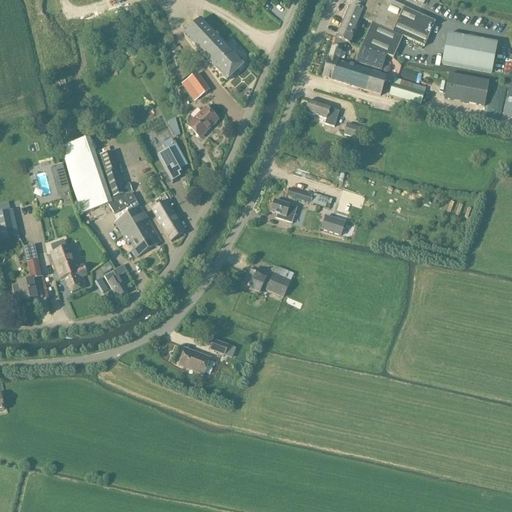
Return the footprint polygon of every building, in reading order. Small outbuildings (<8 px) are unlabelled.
[(385,59),(386,60),(387,57),(393,58),(402,38),(424,47),(435,23),(404,9),(404,8),(385,0),(369,0),(363,14),(350,9),(337,39),(349,44),(350,45),(362,19),(372,24),(361,48),(360,51),(385,59)] [(184,37),(209,63),(226,47),(201,21),(184,37)] [(491,75),(497,44),(448,35),(442,66),(491,75)] [(226,47),(209,63),(227,82),(244,66),(243,64),(244,63),(241,59),(239,60),(226,47)] [(322,78),(332,82),(338,62),(342,51),(332,47),(322,78)] [(381,72),(386,60),(385,59),(360,51),(356,64),(381,72)] [(338,62),(332,82),(380,97),(386,77),(372,72),(338,62)] [(187,82),(199,98),(209,91),(197,75),(187,82)] [(448,75),(444,100),(484,107),(488,83),(448,75)] [(394,79),(393,85),(389,97),(420,106),(424,94),(426,89),(394,79)] [(511,116),(511,87),(508,87),(503,114),(511,116)] [(329,110),(308,103),(305,113),(326,120),(324,125),(334,128),(339,113),(329,110)] [(199,139),(218,121),(206,109),(187,127),(199,139)] [(166,123),(173,139),(180,136),(174,120),(166,123)] [(343,136),(355,139),(358,128),(347,125),(343,136)] [(112,205),(111,201),(110,200),(89,139),(61,148),(72,188),(73,188),(83,216),(108,206),(112,205)] [(187,166),(174,142),(173,143),(172,140),(162,146),(165,152),(157,157),(172,184),(173,184),(172,183),(180,178),(177,172),(187,166)] [(129,185),(123,187),(112,153),(100,157),(113,199),(123,195),(132,193),(129,185)] [(60,166),(50,169),(58,196),(67,193),(60,166)] [(335,202),(314,195),(314,194),(306,192),(306,195),(295,192),(293,199),(311,205),(329,210),(330,206),(334,207),(335,202)] [(108,206),(118,222),(140,208),(132,195),(110,200),(111,201),(112,205),(108,206)] [(168,201),(158,208),(156,206),(153,210),(152,211),(170,242),(185,234),(170,210),(172,208),(168,201)] [(275,220),(280,221),(286,205),(274,201),(270,213),(277,215),(275,220)] [(280,221),(291,225),(292,225),(297,208),(286,205),(280,221)] [(161,243),(140,208),(118,222),(114,224),(135,258),(161,243)] [(0,213),(0,242),(18,238),(12,211),(0,213)] [(325,218),(321,231),(340,237),(344,224),(325,218)] [(388,244),(390,235),(368,230),(366,239),(388,244)] [(50,255),(58,276),(60,282),(65,280),(71,294),(86,288),(82,278),(87,276),(80,258),(79,259),(74,246),(50,255)] [(24,250),(29,278),(31,277),(32,280),(41,278),(35,248),(24,250)] [(108,272),(113,269),(109,263),(105,266),(108,272)] [(259,294),(261,289),(283,299),(291,283),(273,275),(270,282),(249,272),(243,287),(259,294)] [(104,278),(107,284),(116,300),(127,293),(118,278),(117,279),(113,273),(104,278)] [(31,277),(29,278),(26,278),(27,283),(17,285),(17,286),(12,287),(14,300),(21,299),(22,302),(36,299),(33,281),(32,282),(32,280),(31,277)] [(101,300),(100,308),(108,309),(109,301),(101,300)] [(224,357),(225,356),(228,347),(228,346),(212,340),(208,351),(224,357)] [(225,356),(224,357),(231,359),(235,349),(228,346),(228,347),(225,356)] [(185,350),(180,360),(178,367),(203,376),(210,359),(185,350)]
